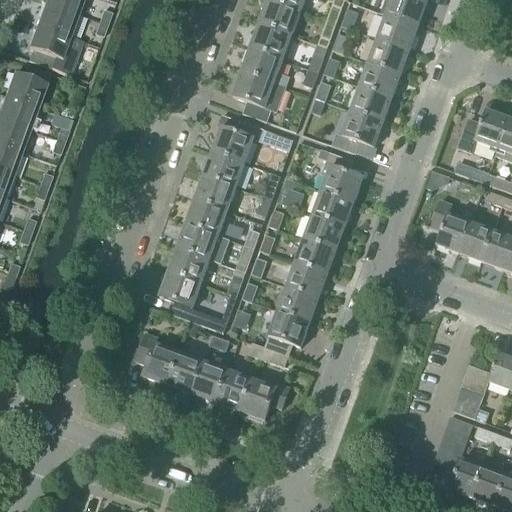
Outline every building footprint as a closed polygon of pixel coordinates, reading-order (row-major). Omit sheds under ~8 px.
[(84,0),(42,0),(41,5),(45,7),(45,6),(77,18),(84,0)] [(268,2),(267,4),(301,16),(301,14),(306,0),(269,0),(268,2)] [(392,0),(386,19),(418,30),(427,7),(413,1),(413,0),(392,0)] [(267,6),(259,28),(291,40),(300,18),(301,16),(267,4),(267,6)] [(45,6),(45,7),(37,29),(69,41),(77,18),(45,6)] [(332,9),(326,25),(336,29),(341,13),(332,9)] [(103,14),(98,26),(107,29),(111,17),(103,14)] [(347,14),(341,31),(351,34),(357,18),(347,14)] [(386,19),(377,43),(409,55),(418,30),(386,19)] [(336,29),(326,25),(320,41),(330,44),(336,29)] [(107,29),(98,26),(94,38),(102,41),(107,29)] [(250,50),(250,52),(283,64),(284,62),(291,40),(259,28),(251,50),(250,50)] [(32,54),(32,55),(28,65),(51,73),(55,62),(61,65),(69,41),(37,29),(28,53),(32,54)] [(338,38),(333,55),(342,58),(348,42),(338,38)] [(377,43),(368,67),(401,79),(409,55),(377,43)] [(249,54),(241,76),(285,92),(289,82),(278,78),(282,66),(283,64),(250,52),(249,54)] [(314,57),(309,73),(318,76),(324,61),(314,57)] [(330,62),(324,79),(333,82),(339,66),(330,62)] [(368,67),(359,91),(392,103),(401,79),(368,67)] [(49,78),(26,69),(22,80),(13,77),(5,101),(37,112),(46,89),(45,89),(49,78)] [(318,76),(309,73),(303,89),(312,92),(318,76)] [(285,92),(241,76),(233,98),(232,101),(247,106),(243,118),(266,126),(271,115),(276,117),(285,92)] [(321,86),(315,103),(325,106),(331,90),(321,86)] [(359,91),(350,115),(383,127),(392,103),(359,91)] [(5,101),(0,113),(0,124),(29,135),(37,112),(5,101)] [(494,160),(495,160),(509,123),(487,115),(487,114),(486,114),(480,128),(468,123),(458,152),(471,157),(475,146),(475,145),(497,153),(494,160)] [(336,138),(332,150),(355,158),(360,147),(374,152),(383,127),(350,115),(342,140),(336,138)] [(511,166),(511,124),(509,123),(495,160),(511,166)] [(0,124),(0,150),(20,158),(29,135),(0,124)] [(220,134),(212,156),(245,168),(253,146),(254,144),(259,146),(264,134),(240,125),(236,137),(221,132),(220,134)] [(60,132),(55,144),(64,147),(68,135),(60,132)] [(64,147),(55,144),(51,156),(59,159),(64,147)] [(0,150),(0,175),(12,180),(20,158),(0,150)] [(321,195),(354,207),(363,183),(349,177),(353,166),(329,157),(321,154),(318,162),(326,165),(321,179),(326,181),(321,195)] [(204,178),(203,180),(236,192),(237,190),(245,168),(212,156),(204,178)] [(462,179),(477,185),(480,175),(465,170),(462,179)] [(0,175),(0,200),(4,202),(12,180),(0,175)] [(43,177),(39,189),(47,192),(52,181),(43,177)] [(485,188),(507,196),(511,187),(489,178),(485,188)] [(203,182),(195,203),(228,215),(235,194),(236,194),(236,192),(203,180),(202,182),(203,182)] [(267,186),(262,202),(271,205),(277,189),(267,186)] [(47,192),(39,189),(34,201),(43,204),(47,192)] [(283,191),(277,207),(287,210),(293,194),(283,191)] [(321,195),(313,219),(345,231),(354,207),(321,195)] [(487,206),(502,211),(505,202),(490,196),(487,206)] [(271,205),(262,202),(256,218),(266,221),(271,205)] [(511,204),(505,202),(502,211),(511,214),(511,204)] [(186,226),(186,228),(219,240),(220,238),(219,238),(227,216),(228,215),(195,203),(195,204),(194,205),(195,206),(193,212),(190,211),(189,214),(192,215),(187,227),(186,226)] [(437,250),(460,258),(472,228),(448,219),(452,210),(440,205),(430,231),(441,235),(436,250),(437,250)] [(274,214),(268,231),(278,234),(284,218),(274,214)] [(313,219),(304,243),(336,255),(345,231),(313,219)] [(27,223),(22,234),(31,238),(35,226),(27,223)] [(219,240),(186,228),(185,230),(177,252),(210,264),(221,268),(230,244),(219,240)] [(460,258),(482,266),(493,236),(472,228),(460,258)] [(31,238),(22,234),(18,246),(26,249),(31,238)] [(250,234),(244,250),(254,253),(260,237),(250,234)] [(482,266),(505,275),(511,255),(511,242),(493,236),(482,266)] [(265,239),(259,255),(269,259),(275,243),(265,239)] [(304,243),(295,267),(328,279),(336,255),(304,243)] [(244,250),(236,274),(245,277),(254,253),(244,250)] [(169,274),(168,276),(201,288),(210,264),(177,252),(169,274)] [(257,262),(251,278),(261,282),(267,266),(257,262)] [(295,267),(286,292),(319,303),(328,279),(295,267)] [(10,268),(6,280),(14,283),(19,271),(10,268)] [(227,298),(231,299),(236,301),(245,277),(236,274),(227,298)] [(201,288),(168,276),(167,277),(168,278),(160,299),(160,298),(159,301),(174,306),(170,318),(192,326),(199,329),(205,331),(210,319),(192,313),(193,310),(201,288)] [(14,283),(6,280),(2,291),(10,294),(14,283)] [(248,287),(242,303),(252,307),(257,291),(248,287)] [(286,292),(277,315),(310,327),(319,303),(286,292)] [(236,301),(231,299),(222,324),(210,319),(205,331),(223,338),(236,301)] [(310,327),(277,315),(264,351),(288,360),(292,349),(301,352),(310,327)] [(187,338),(195,341),(199,329),(192,326),(187,338)] [(146,382),(168,390),(180,357),(158,349),(155,348),(157,343),(146,338),(136,366),(147,370),(143,381),(146,382)] [(213,340),(210,350),(226,355),(229,346),(213,340)] [(248,359),(260,363),(264,351),(252,347),(248,359)] [(260,363),(284,372),(288,360),(264,351),(260,363)] [(190,398),(192,399),(204,366),(202,365),(180,357),(168,390),(190,398)] [(488,386),(511,394),(511,391),(511,362),(498,358),(491,378),(488,386)] [(194,399),(216,407),(228,375),(206,367),(204,366),(192,399),(194,400),(194,399)] [(469,369),(465,381),(487,389),(488,386),(491,378),(469,369)] [(238,416),(240,417),(252,384),(228,375),(216,407),(238,416)] [(465,381),(460,392),(483,400),(487,389),(465,381)] [(252,384),(240,417),(241,417),(242,417),(247,419),(247,421),(262,427),(263,425),(264,426),(270,409),(280,413),(280,414),(281,414),(289,393),(277,388),(276,392),(274,391),(274,392),(252,384)] [(460,392),(456,403),(478,412),(483,400),(460,392)] [(478,412),(456,403),(452,415),(474,423),(478,413),(478,412)] [(478,413),(474,423),(485,427),(488,417),(478,413)] [(450,421),(446,432),(468,440),(473,429),(450,421)] [(475,440),(492,447),(496,438),(478,431),(475,440)] [(446,432),(442,444),(464,452),(468,440),(446,432)] [(511,443),(496,438),(492,447),(510,454),(511,447),(511,443)] [(442,444),(438,455),(460,463),(464,452),(442,444)] [(460,463),(438,455),(434,466),(456,475),(460,463)] [(449,493),(473,502),(484,472),(460,463),(456,475),(449,493)] [(473,502),(497,511),(508,481),(484,472),(473,502)] [(497,511),(500,511),(511,511),(511,482),(508,481),(497,511)]
